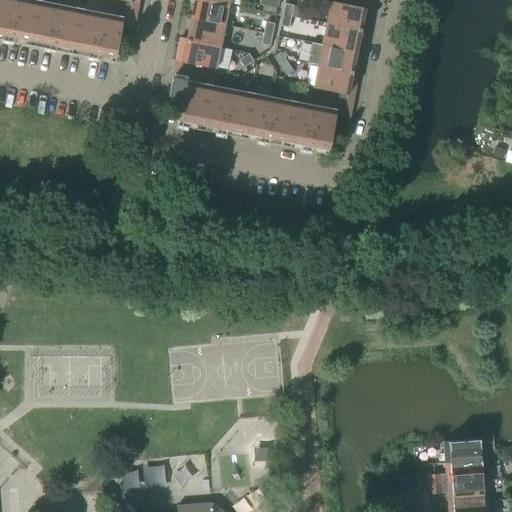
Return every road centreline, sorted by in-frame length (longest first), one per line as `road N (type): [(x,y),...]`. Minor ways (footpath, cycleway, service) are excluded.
road 1 (residential): [(402,0),(357,178),(139,135),(136,98)]
road 2 (residential): [(136,98),(0,71)]
